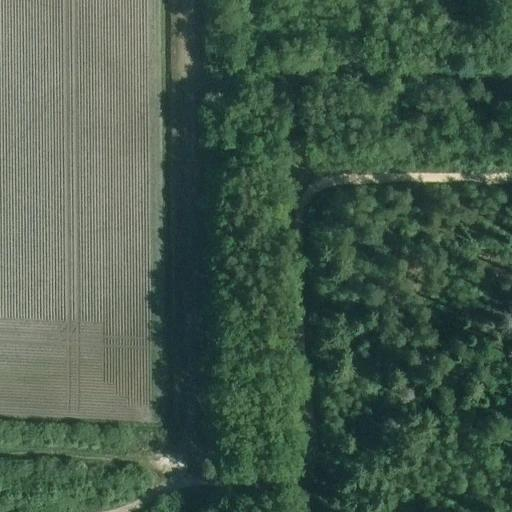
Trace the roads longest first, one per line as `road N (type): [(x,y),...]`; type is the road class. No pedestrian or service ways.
road 1 (track): [(122,511),(178,484),(282,481),(303,468),(310,446),(298,237),(311,193),(346,179),(511,173)]
road 2 (track): [(193,483),(192,79)]
